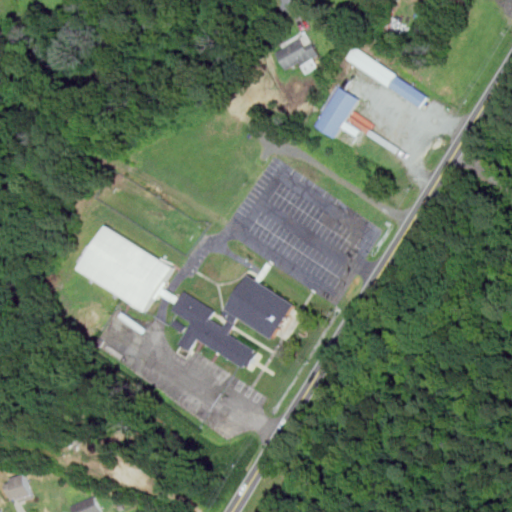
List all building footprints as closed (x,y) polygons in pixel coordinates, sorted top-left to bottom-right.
[(279,48),(289,70),(305,63),(309,72),(321,67),(316,57),(322,55),(312,33),(279,48)] [(433,94),(356,46),(348,59),(425,106),(433,94)] [(316,124),(340,137),(346,125),(347,125),(363,97),(338,83),(316,124)] [(82,269),(151,310),(178,265),(109,224),(82,269)] [(299,301),(249,274),(226,316),(230,317),(226,324),(214,318),(219,309),(185,290),(175,310),(195,321),(182,343),(195,350),(201,340),(251,367),(261,349),(233,334),(242,317),(278,338),(299,301)] [(10,479),(16,502),(37,497),(31,473),(10,479)] [(106,511),(99,494),(73,505),(75,511),(106,511)]
